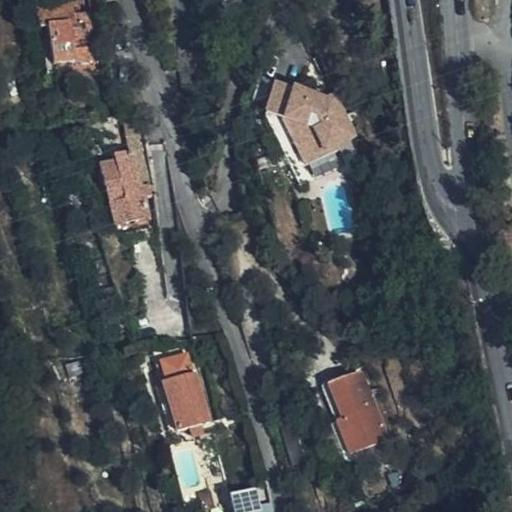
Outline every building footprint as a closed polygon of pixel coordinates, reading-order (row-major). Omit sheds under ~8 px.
[(104,38),(98,2),(88,4),(94,39),(104,38)] [(36,14),(39,34),(49,32),(54,69),(92,62),(85,18),(73,19),(72,8),(36,14)] [(49,32),(39,34),(46,72),(54,69),(49,32)] [(280,140),(340,126),(323,96),(313,101),(265,88),(256,122),(273,127),(280,140)] [(345,136),(340,126),(280,140),(298,169),(332,150),(329,145),(345,136)] [(149,222),(131,154),(112,160),(114,166),(98,172),(114,231),(149,222)] [(196,376),(202,374),(199,362),(172,370),(176,382),(196,376)] [(340,424),(375,407),(360,375),(325,390),(340,424)] [(176,382),(163,386),(177,433),(189,430),(200,427),(210,423),(196,376),(176,382)] [(163,386),(156,388),(170,435),(177,433),(163,386)] [(388,441),(375,407),(340,424),(330,429),(342,461),(388,441)] [(290,423),(275,428),(286,463),(301,458),(290,423)] [(200,427),(189,430),(191,438),(203,434),(200,427)] [(251,511),(249,491),(226,496),(228,511),(251,511)]
